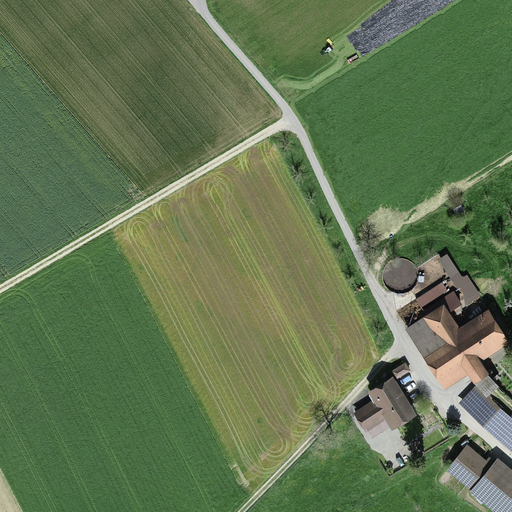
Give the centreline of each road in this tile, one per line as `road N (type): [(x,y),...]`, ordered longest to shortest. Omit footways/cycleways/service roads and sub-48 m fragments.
road 1 (unclassified): [(196,0),(304,137),(435,393)]
road 2 (track): [(241,511),(405,345)]
road 3 (unknown): [(304,137),(327,91),(466,0)]
